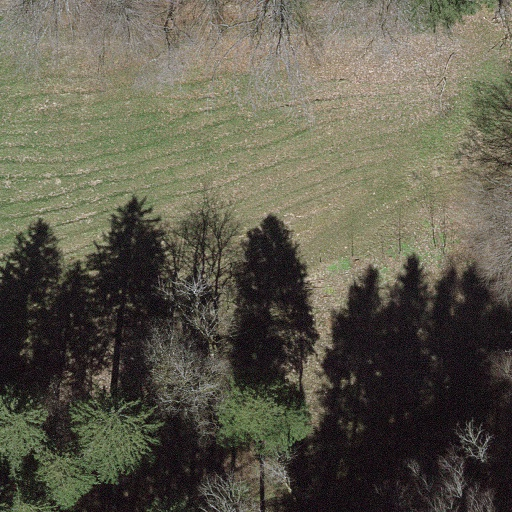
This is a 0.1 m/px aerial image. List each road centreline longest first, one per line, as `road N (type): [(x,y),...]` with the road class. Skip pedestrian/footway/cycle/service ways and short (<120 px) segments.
road 1 (track): [(0,446),(284,268),(511,155)]
road 2 (track): [(511,67),(438,28),(73,31),(0,10)]
